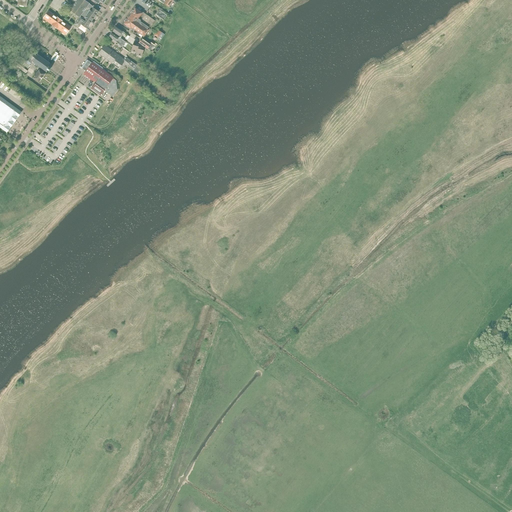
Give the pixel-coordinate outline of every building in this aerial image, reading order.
[(84,0),(76,0),(70,10),(79,17),(74,24),(78,27),(81,24),(87,28),(91,22),(93,23),(94,22),(92,20),(99,11),(93,7),(92,8),(91,7),(93,5),(89,3),(84,0)] [(127,17),(124,21),(125,22),(124,23),(125,24),(124,25),(129,28),(130,27),(131,28),(131,27),(144,36),(148,30),(147,29),(149,27),(149,28),(155,20),(137,7),(136,9),(135,8),(135,9),(134,8),(130,12),(132,13),(131,14),(128,17),(129,17),(128,18),(127,17)] [(159,10),(156,14),(163,19),(166,15),(159,10)] [(52,24),(58,17),(49,11),(45,17),(49,19),(48,21),(52,24)] [(57,28),(62,21),(58,17),(52,24),(57,28)] [(67,33),(71,27),(62,21),(57,28),(62,31),(63,30),(67,33)] [(119,37),(120,38),(125,32),(116,26),(113,31),(120,36),(120,37),(119,37)] [(126,42),(120,38),(119,37),(112,32),(109,36),(119,44),(118,44),(122,47),(126,42)] [(142,38),(139,42),(148,48),(150,44),(142,38)] [(137,52),(139,45),(140,43),(134,41),(131,50),(133,51),(134,51),(137,52)] [(105,45),(98,53),(119,68),(123,63),(127,66),(128,65),(133,70),(137,73),(141,68),(131,61),(127,58),(125,60),(105,45)] [(139,45),(137,52),(136,54),(139,55),(140,55),(142,56),(144,47),(139,45)] [(41,67),(47,71),(48,69),(50,71),(53,67),(51,65),(52,64),(38,53),(39,52),(36,50),(33,53),(31,54),(30,55),(30,56),(30,57),(28,60),(32,63),(33,61),(34,62),(32,65),(37,68),(38,65),(41,67)] [(17,63),(16,65),(20,68),(20,69),(26,73),(28,71),(27,70),(30,65),(25,61),(22,66),(17,63)] [(93,61),(92,62),(106,73),(107,71),(93,61)] [(118,89),(116,80),(106,73),(92,62),(83,74),(94,82),(95,81),(96,82),(92,87),(101,94),(104,90),(112,96),(118,89)] [(47,71),(41,67),(33,77),(39,81),(47,71)] [(0,127),(7,132),(21,113),(21,111),(0,95),(0,127)]
